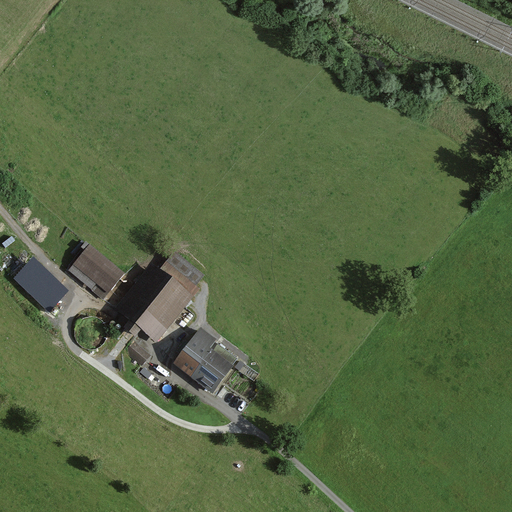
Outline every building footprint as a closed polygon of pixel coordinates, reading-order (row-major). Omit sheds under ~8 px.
[(87,246),(70,267),(106,296),(123,276),(87,246)] [(158,258),(118,307),(158,340),(199,291),(158,258)] [(65,295),(34,265),(17,283),(49,312),(65,295)] [(239,362),(200,332),(174,366),(214,396),(239,362)] [(127,351),(144,365),(152,356),(135,341),(127,351)]
